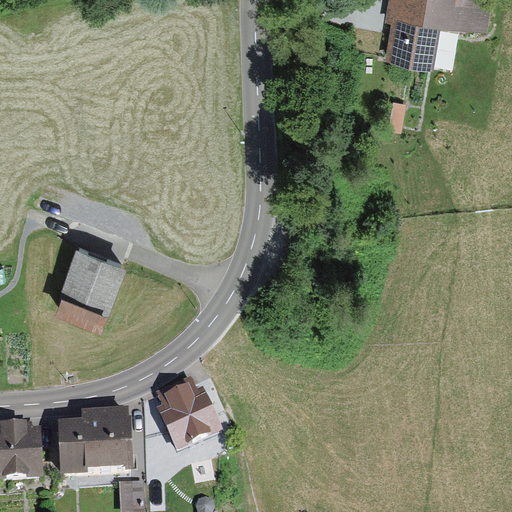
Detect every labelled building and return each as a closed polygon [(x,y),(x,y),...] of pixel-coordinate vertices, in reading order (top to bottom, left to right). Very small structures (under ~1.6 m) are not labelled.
[(393,21),(387,58),(435,66),(442,22),(487,29),(491,0),(389,0),(386,20),(393,21)] [(407,102),(394,100),(391,119),(404,121),(407,102)] [(56,308),(102,325),(108,310),(110,310),(128,262),(78,244),(61,291),(62,291),(56,308)] [(158,411),(178,455),(224,435),(204,390),(198,393),(191,379),(156,394),(163,409),(158,411)] [(58,425),(61,480),(88,479),(88,476),(135,474),(132,423),(130,423),(129,412),(83,414),(83,424),(58,425)] [(0,484),(44,482),(41,431),(33,431),(33,425),(0,426),(0,484)] [(145,511),(144,484),(121,485),(121,511),(145,511)] [(197,511),(213,511),(215,509),(214,501),(206,498),(199,501),(197,507),(197,511)]
